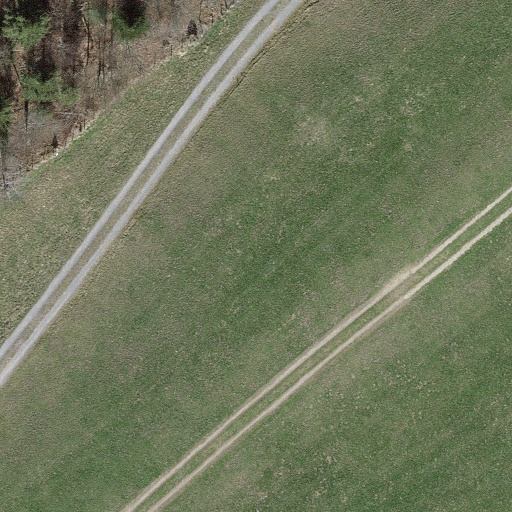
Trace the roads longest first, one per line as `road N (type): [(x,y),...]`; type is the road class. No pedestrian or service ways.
road 1 (track): [(511,155),(469,183),(111,511)]
road 2 (track): [(0,370),(297,0)]
